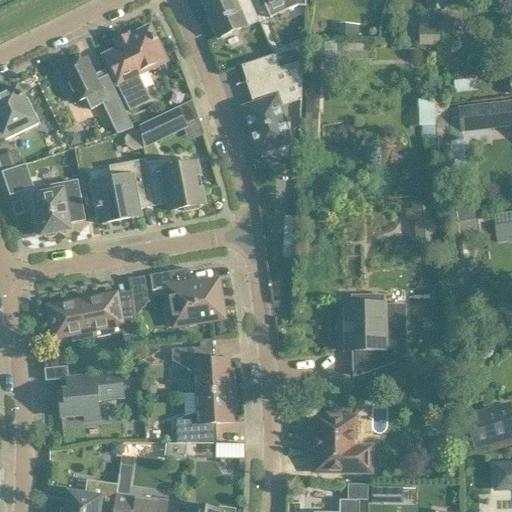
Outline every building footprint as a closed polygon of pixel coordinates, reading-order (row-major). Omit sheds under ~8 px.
[(216,32),(219,39),(259,22),(250,1),(238,7),(234,0),(201,0),(211,21),(208,22),(213,33),(216,32)] [(262,0),(265,6),(268,4),(269,6),(283,0),(288,11),(297,7),(306,7),(306,0),(262,0)] [(446,10),(446,0),(428,0),(428,10),(446,10)] [(438,13),(419,13),(419,45),(438,45),(438,13)] [(151,101),(139,75),(166,61),(156,41),(158,40),(155,35),(154,36),(150,27),(130,37),(129,34),(125,36),(126,38),(120,41),(118,39),(115,41),(119,50),(104,57),(130,112),(151,101)] [(275,57),(280,69),(303,61),(304,48),(275,57)] [(243,67),(247,79),(248,81),(246,82),(246,83),(248,82),(256,105),(244,109),(259,153),(273,149),(287,149),(289,121),(283,121),(278,106),(300,99),(300,101),(302,101),(303,63),(279,71),(274,57),(243,67)] [(87,59),(61,72),(76,103),(86,99),(91,110),(118,97),(108,76),(97,81),(87,59)] [(478,79),(454,81),(455,94),(479,91),(478,79)] [(0,143),(8,140),(5,135),(21,128),(23,132),(40,124),(28,99),(23,101),(22,98),(23,97),(22,93),(20,94),(17,88),(16,88),(11,89),(7,90),(4,93),(0,96),(0,143)] [(416,125),(435,125),(436,99),(417,98),(416,125)] [(511,99),(459,107),(463,133),(511,126),(511,99)] [(140,127),(140,130),(144,147),(186,127),(177,109),(140,127)] [(129,132),(125,139),(126,145),(133,150),(144,147),(140,130),(129,132)] [(170,211),(174,211),(184,209),(186,212),(199,209),(200,206),(205,205),(197,163),(170,169),(168,160),(147,165),(155,206),(155,207),(168,204),(170,211)] [(117,179),(112,179),(92,183),(100,225),(140,217),(139,209),(155,206),(147,165),(146,161),(115,167),(117,179)] [(26,165),(2,173),(10,196),(19,193),(15,181),(30,176),(26,165)] [(60,232),(60,231),(66,230),(66,231),(70,230),(69,223),(84,220),(77,182),(38,190),(39,196),(34,197),(36,210),(34,213),(36,224),(39,226),(41,236),(44,235),(47,238),(55,236),(57,233),(60,232)] [(12,204),(16,216),(25,213),(21,201),(12,204)] [(457,232),(475,231),(474,210),(456,210),(457,232)] [(286,218),(284,242),(294,242),(296,217),(295,217),(295,218),(286,218)] [(511,223),(494,226),(497,244),(511,241),(511,223)] [(168,289),(170,304),(174,328),(182,327),(225,320),(223,308),(219,280),(191,284),(188,269),(150,276),(153,292),(168,289)] [(117,294),(83,301),(48,308),(55,339),(73,336),(74,341),(86,339),(84,333),(122,326),(125,346),(138,343),(134,303),(119,306),(117,294)] [(384,296),(351,296),(352,304),(344,304),(345,352),(353,352),(353,376),(359,376),(407,359),(406,305),(386,306),(386,304),(384,304),(384,296)] [(229,370),(229,360),(214,361),(212,340),(200,341),(201,348),(172,352),(173,364),(191,373),(196,381),(197,394),(230,392),(230,388),(235,385),(234,372),(229,370)] [(46,381),(69,379),(68,367),(45,369),(46,381)] [(121,374),(85,378),(67,379),(69,391),(59,392),(62,418),(85,416),(86,423),(100,421),(98,400),(124,398),(121,374)] [(143,382),(144,395),(158,394),(157,386),(150,381),(143,382)] [(235,398),(230,395),(230,392),(197,394),(198,416),(183,419),(176,421),(177,444),(188,444),(216,444),(217,444),(216,425),(233,424),(232,414),(236,411),(235,398)] [(511,439),(511,405),(511,402),(466,415),(472,437),(466,439),(469,449),(474,448),(474,450),(511,439)] [(315,434),(313,434),(307,434),(307,456),(315,456),(315,472),(371,473),(371,447),(355,447),(356,418),(315,417),(315,434)] [(108,443),(108,451),(112,455),(122,456),(124,443),(108,443)] [(124,443),(122,456),(131,457),(136,453),(137,443),(124,443)] [(216,444),(188,444),(188,445),(186,458),(215,458),(216,444)] [(167,445),(165,458),(185,461),(186,458),(188,445),(167,445)] [(511,465),(495,466),(496,490),(497,490),(497,485),(511,484),(511,465)] [(117,485),(117,489),(129,491),(131,479),(119,478),(119,480),(118,485),(117,485)] [(113,511),(116,496),(117,489),(117,485),(94,482),(92,496),(69,493),(67,510),(61,509),(60,511),(113,511)] [(166,511),(167,503),(116,496),(113,511),(166,511)] [(359,511),(359,501),(340,500),(339,511),(359,511)]
